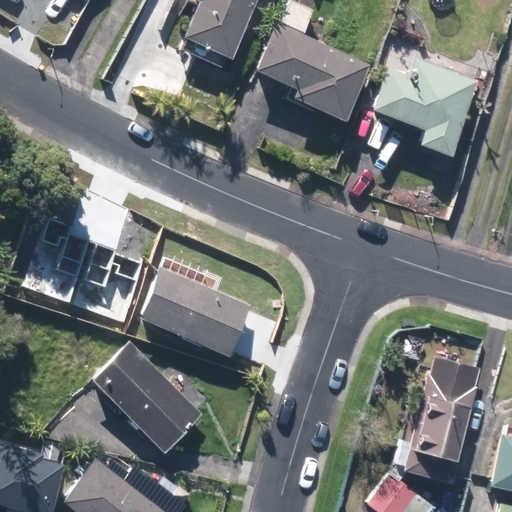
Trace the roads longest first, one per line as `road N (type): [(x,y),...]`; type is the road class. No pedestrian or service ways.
road 1 (residential): [(365,241),(153,159),(0,76)]
road 2 (residential): [(365,241),(299,427),(279,511)]
road 3 (residential): [(511,291),(365,241)]
